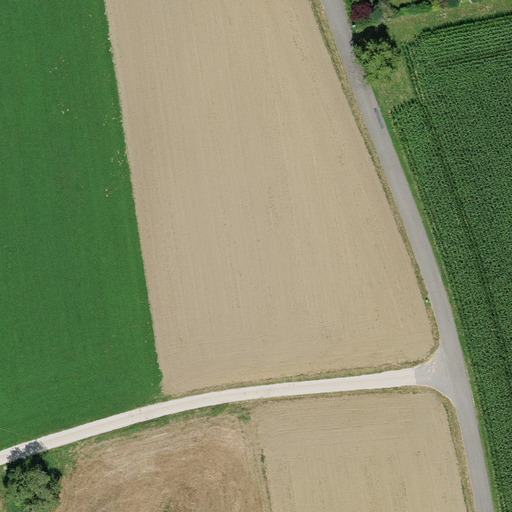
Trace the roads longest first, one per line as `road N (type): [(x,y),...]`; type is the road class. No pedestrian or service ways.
road 1 (residential): [(487,511),(458,358),(324,0)]
road 2 (track): [(0,454),(167,400),(458,358)]
